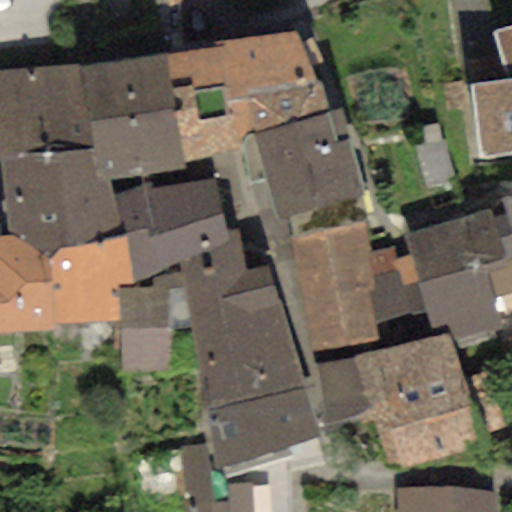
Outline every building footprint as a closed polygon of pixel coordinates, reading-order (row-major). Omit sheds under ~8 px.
[(511,25),(493,31),(505,83),(469,86),(478,158),(511,153),(511,25)] [(294,32),(231,40),(252,135),(327,113),(321,83),(315,84),(294,32)] [(242,138),(252,135),(231,40),(213,43),(213,49),(198,52),(165,55),(184,163),(223,157),(244,149),(242,138)] [(165,55),(77,66),(92,150),(96,183),(111,183),(115,195),(150,185),(185,183),(184,163),(165,55)] [(0,161),(1,161),(92,150),(77,66),(0,73),(0,161)] [(341,111),(327,113),(252,135),(275,222),(288,219),(290,239),(363,223),(366,220),(362,197),(341,111)] [(92,150),(1,161),(10,234),(51,264),(59,248),(121,238),(115,195),(111,183),(96,183),(92,150)] [(150,185),(115,195),(121,238),(143,229),(148,241),(221,214),(213,181),(185,183),(150,185)] [(511,199),(500,201),(504,213),(511,237),(511,258),(502,262),(505,271),(487,277),(493,299),(511,293),(511,199)] [(401,237),(407,256),(425,313),(433,339),(448,335),(451,346),(503,330),(493,299),(487,277),(505,271),(502,262),(511,258),(511,237),(504,213),(491,217),(488,210),(401,237)] [(227,244),(225,233),(221,214),(148,241),(143,229),(121,238),(133,287),(179,264),(227,244)] [(363,223),(290,239),(311,356),(378,341),(375,326),(425,313),(407,256),(396,260),(392,248),(369,254),(363,223)] [(227,244),(179,264),(181,275),(190,324),(207,412),(304,390),(263,267),(246,270),(235,232),(225,233),(227,244)] [(10,234),(0,235),(0,336),(55,335),(54,326),(118,325),(119,291),(133,287),(121,238),(59,248),(51,264),(10,234)] [(190,324),(181,275),(151,281),(152,288),(119,291),(118,325),(120,373),(166,370),(169,327),(190,324)] [(433,339),(315,366),(326,429),(369,414),(389,471),(483,445),(451,346),(448,335),(433,339)] [(207,412),(215,469),(317,440),(304,390),(207,412)] [(204,445),(179,447),(186,511),(251,511),(249,485),(225,488),(226,503),(210,504),(204,445)] [(374,488),(375,511),(469,511),(469,484),(374,488)]
